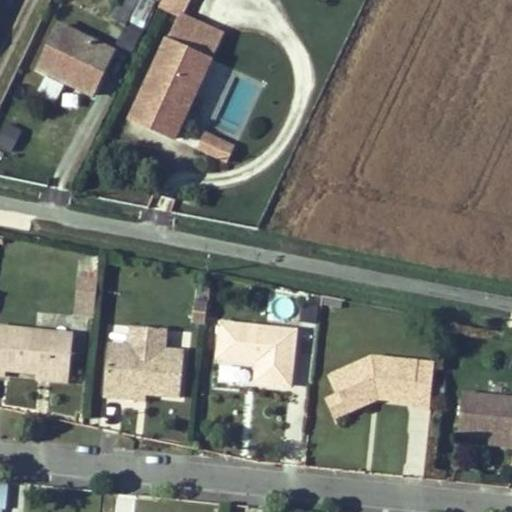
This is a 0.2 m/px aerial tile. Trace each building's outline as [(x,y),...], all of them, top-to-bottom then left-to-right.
[(138,0),(118,0),(109,19),(125,27),(130,15),(138,0)] [(153,5),(143,0),(138,0),(130,15),(145,22),(153,5)] [(163,0),(160,9),(180,19),(189,0),(163,0)] [(180,19),(170,42),(207,59),(217,38),(180,19)] [(59,26),(37,70),(92,96),(113,52),(59,26)] [(167,41),(156,64),(198,84),(209,60),(207,59),(170,42),(167,41)] [(173,139),(198,84),(156,64),(131,119),(173,139)] [(0,148),(13,153),(21,129),(5,124),(0,137),(0,148)] [(226,166),(236,146),(207,131),(197,152),(226,166)] [(78,276),(74,315),(95,317),(98,278),(78,276)] [(199,318),(212,320),(215,302),(202,300),(199,318)] [(228,326),(225,361),(257,364),(257,361),(263,361),(261,384),(295,387),(300,333),(228,326)] [(76,379),(80,337),(1,328),(0,337),(0,377),(13,379),(14,372),(42,376),(76,379)] [(190,354),(114,346),(108,397),(126,399),(126,393),(152,396),(185,399),(190,354)] [(378,362),(340,381),(348,398),(352,408),(384,393),(386,400),(419,403),(418,410),(433,411),(438,369),(378,362)] [(41,382),(76,385),(76,379),(42,376),(41,382)] [(126,399),(151,402),(152,396),(126,393),(126,399)] [(384,393),(352,408),(348,398),(334,404),(342,421),(386,400),(384,393)] [(511,399),(467,396),(462,435),(494,438),(511,439),(511,399)] [(511,439),(494,438),(494,446),(511,447),(511,439)]
